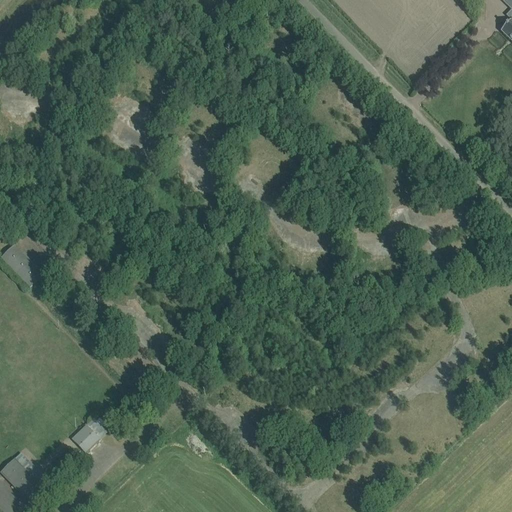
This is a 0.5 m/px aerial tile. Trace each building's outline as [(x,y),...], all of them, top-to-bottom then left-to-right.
[(511,0),(500,0),(511,10),(511,0)] [(511,22),(501,32),(511,43),(511,11),(507,17),(511,22)] [(30,290),(44,276),(15,246),(1,259),(30,290)] [(72,441),(86,455),(100,442),(86,427),(72,441)] [(43,490),(15,461),(1,475),(29,504),(43,490)]
